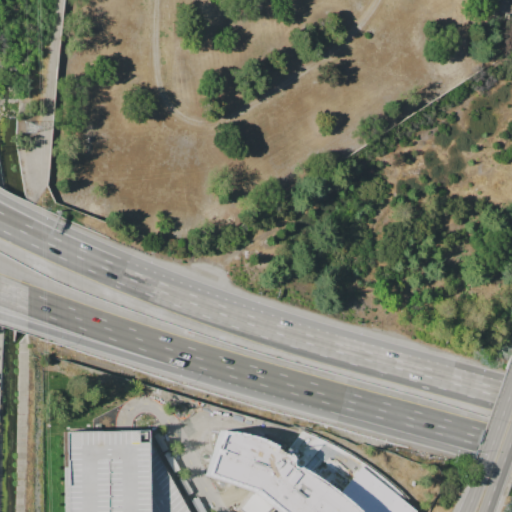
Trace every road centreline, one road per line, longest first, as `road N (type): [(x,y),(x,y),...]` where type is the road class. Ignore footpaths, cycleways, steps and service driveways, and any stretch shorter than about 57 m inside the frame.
road 1 (track): [(384,0),(352,37),(204,126),(173,115),(163,102),(166,0)]
road 2 (motorway): [(0,290),(276,382)]
road 3 (motorway): [(0,316),(167,368),(276,382)]
road 4 (motorway): [(166,294),(0,202)]
road 5 (motorway): [(166,294),(0,220)]
road 6 (motorway): [(354,404),(511,463)]
road 7 (motorway): [(354,404),(511,446)]
road 8 (motorway): [(286,336),(166,294)]
